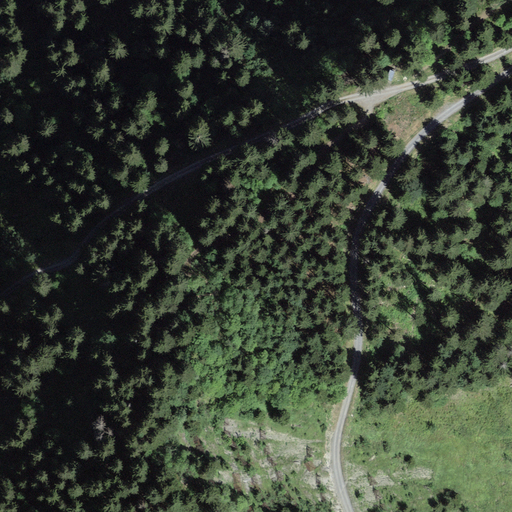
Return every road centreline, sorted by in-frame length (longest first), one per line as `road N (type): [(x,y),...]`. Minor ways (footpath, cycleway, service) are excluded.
road 1 (track): [(511,47),(430,80),(334,102),(190,165),(104,220),(60,268),(22,279),(0,296)]
road 2 (track): [(360,353),(355,246),(371,204),(410,147),(511,68)]
road 3 (track): [(360,353),(336,456),(353,511)]
